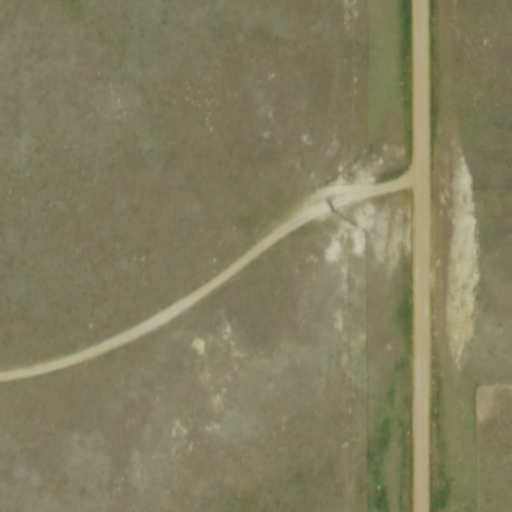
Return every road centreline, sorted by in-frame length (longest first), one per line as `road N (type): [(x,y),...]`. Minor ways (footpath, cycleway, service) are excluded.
road 1 (residential): [(416,185),(416,511)]
road 2 (residential): [(418,0),(416,185)]
